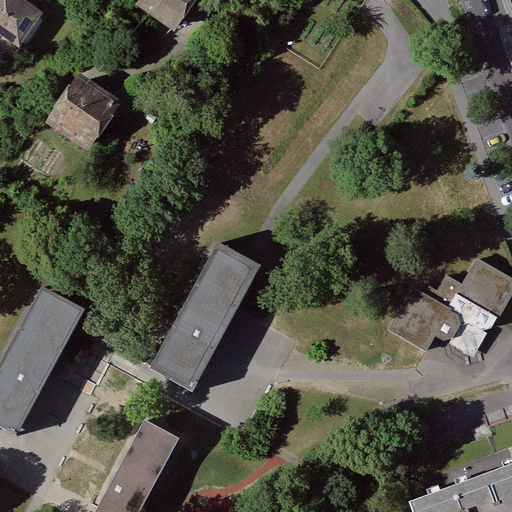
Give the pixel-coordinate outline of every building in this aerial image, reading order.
[(46,18),(20,0),(0,0),(0,62),(7,67),(18,51),(21,53),(46,18)] [(201,0),(145,0),(139,10),(178,36),(201,0)] [(124,107),(82,78),(48,127),(89,156),(124,107)] [(218,236),(149,364),(191,387),(213,347),(261,259),(255,256),(218,236)] [(492,329),(511,296),(511,279),(478,260),(463,286),(446,277),(437,292),(429,287),(425,295),(412,289),(388,331),(426,353),(436,337),(444,342),(453,339),(450,345),(473,358),(475,354),(486,335),(481,333),(492,329)] [(37,281),(0,348),(0,424),(13,431),(81,305),(37,281)] [(511,416),(416,452),(424,475),(511,443),(511,416)] [(133,511),(176,435),(142,417),(90,511),(133,511)] [(511,511),(511,470),(488,479),(499,511),(511,511)] [(499,511),(488,479),(412,507),(413,511),(499,511)]
